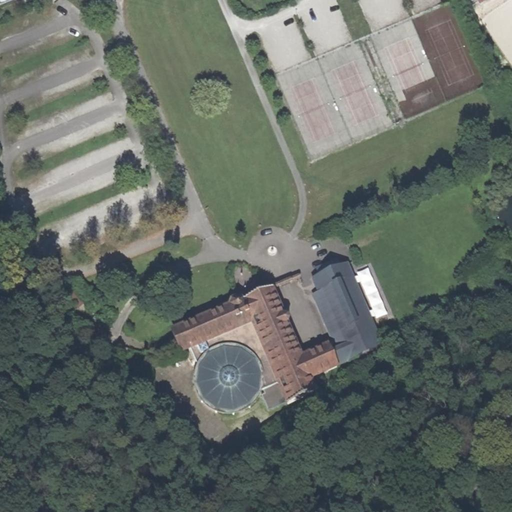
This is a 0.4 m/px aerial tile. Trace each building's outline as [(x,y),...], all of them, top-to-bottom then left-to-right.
[(331,353),(337,368),(382,349),(347,265),(340,268),(337,262),(315,271),(318,278),(312,281),(338,343),(336,352),(331,353)] [(235,270),(242,295),(253,291),(245,267),(235,270)] [(358,272),(361,282),(372,279),(369,269),(358,272)] [(197,367),(197,375),(197,387),(199,394),(204,402),(212,410),(218,413),(225,415),(235,414),(245,411),(254,404),(259,396),(259,394),(280,385),(288,406),(317,394),(310,379),(322,374),(337,368),(331,353),(297,368),(281,328),(286,327),(289,322),(287,318),(283,316),(272,289),(242,302),(236,298),(230,301),(229,308),(218,313),(173,331),(182,353),(191,349),(197,367)] [(78,292),(67,297),(73,310),(83,305),(78,292)] [(299,360),(286,327),(281,328),(297,368),(331,353),(329,347),(314,354),(299,360)]
